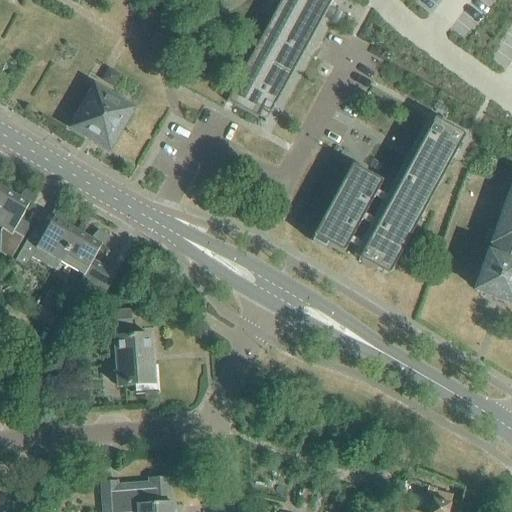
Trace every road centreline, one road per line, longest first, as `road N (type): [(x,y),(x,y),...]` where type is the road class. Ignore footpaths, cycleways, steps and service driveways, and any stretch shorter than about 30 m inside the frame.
road 1 (residential): [(157,220),(201,138),(280,183),(357,42)]
road 2 (tertiary): [(511,434),(269,291)]
road 3 (tertiary): [(157,220),(0,134)]
road 4 (residential): [(44,439),(202,430)]
road 5 (residential): [(202,430),(269,291)]
road 6 (residential): [(44,439),(41,328),(12,308)]
road 7 (tertiary): [(269,291),(157,220)]
